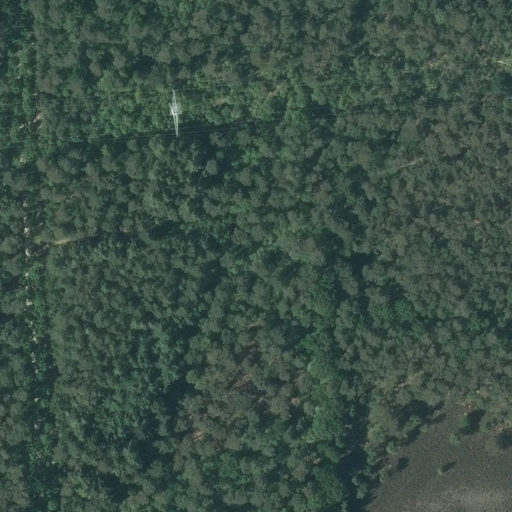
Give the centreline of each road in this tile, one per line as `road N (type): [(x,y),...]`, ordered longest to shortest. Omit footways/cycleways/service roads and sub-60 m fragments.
road 1 (track): [(311,178),(31,245)]
road 2 (track): [(31,245),(19,0)]
road 3 (track): [(329,399),(141,511)]
road 4 (track): [(329,395),(324,249),(311,178)]
road 5 (track): [(511,103),(311,178)]
road 6 (track): [(45,511),(34,310)]
road 7 (track): [(311,178),(293,0)]
